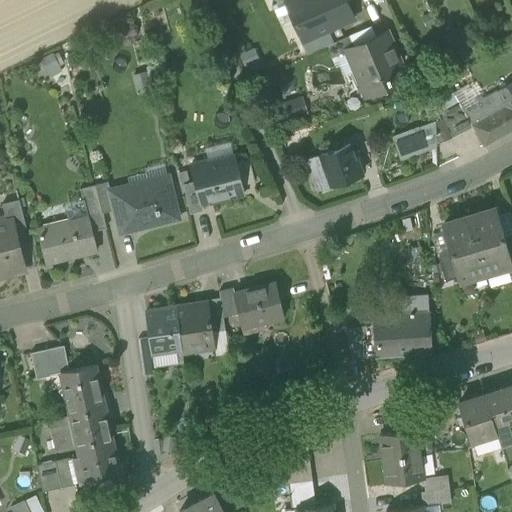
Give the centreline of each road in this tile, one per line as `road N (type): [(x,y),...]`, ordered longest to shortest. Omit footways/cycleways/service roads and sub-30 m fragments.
road 1 (residential): [(304,231),(0,315)]
road 2 (unclassified): [(199,0),(304,231)]
road 3 (residential): [(127,511),(252,437),(346,405)]
road 4 (residential): [(511,155),(304,231)]
road 5 (unclassified): [(346,405),(304,231)]
road 6 (residential): [(346,405),(511,355)]
